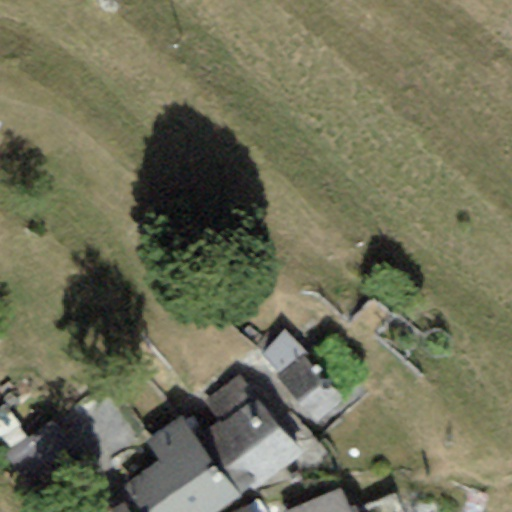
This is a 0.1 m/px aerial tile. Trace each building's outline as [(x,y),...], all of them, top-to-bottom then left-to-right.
[(261,356),(279,374),(301,355),(305,352),(283,329),(261,356)] [(315,424),(341,402),(301,355),(279,374),(274,378),(315,424)] [(221,423),(258,395),(240,370),(203,398),(221,423)] [(252,488),(301,454),(258,395),(221,423),(202,435),(241,490),(249,485),(252,488)] [(142,511),(218,511),(240,498),(181,417),(146,444),(158,461),(124,486),(142,511)] [(75,467),(51,423),(5,448),(29,493),(75,467)] [(341,489),(284,511),(283,511),(357,511),(354,504),(348,507),(341,489)]
